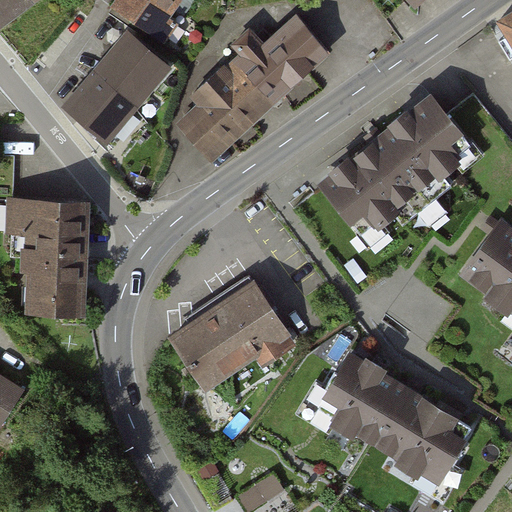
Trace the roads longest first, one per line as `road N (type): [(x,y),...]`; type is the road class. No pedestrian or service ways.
road 1 (tertiary): [(149,249),(488,0)]
road 2 (tertiary): [(181,511),(121,385),(119,304),(149,249)]
road 3 (residential): [(31,105),(149,249)]
road 4 (residential): [(106,0),(31,105)]
